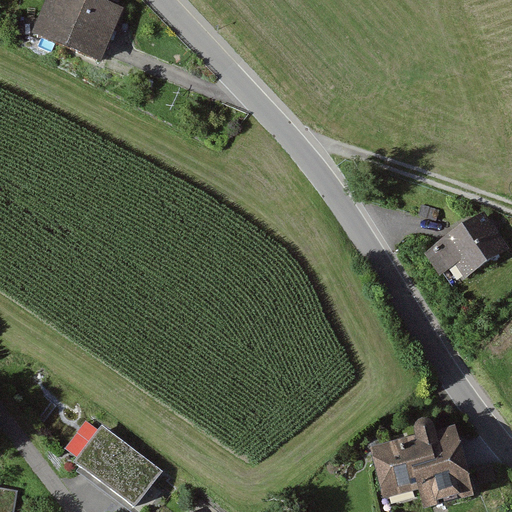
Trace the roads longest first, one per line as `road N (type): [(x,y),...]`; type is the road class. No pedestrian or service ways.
road 1 (residential): [(160,0),(323,177),(511,456)]
road 2 (track): [(511,208),(346,150),(318,146),(304,155)]
road 3 (residential): [(75,511),(0,413)]
